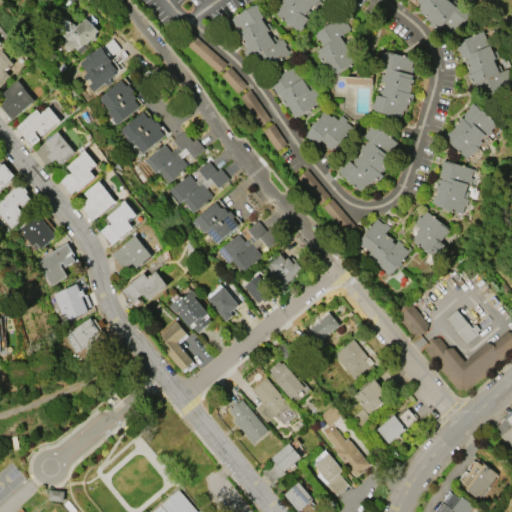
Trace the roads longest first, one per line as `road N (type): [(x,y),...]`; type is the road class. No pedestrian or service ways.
road 1 (residential): [(459,426),(118,0)]
road 2 (residential): [(382,0),(421,31),(439,90),(408,180),(390,205),(360,208),(344,200),(238,63),(186,21)]
road 3 (residential): [(276,511),(115,314),(97,250),(0,129)]
road 4 (residential): [(338,273),(186,396)]
road 5 (tertiary): [(511,380),(450,434),(396,511)]
